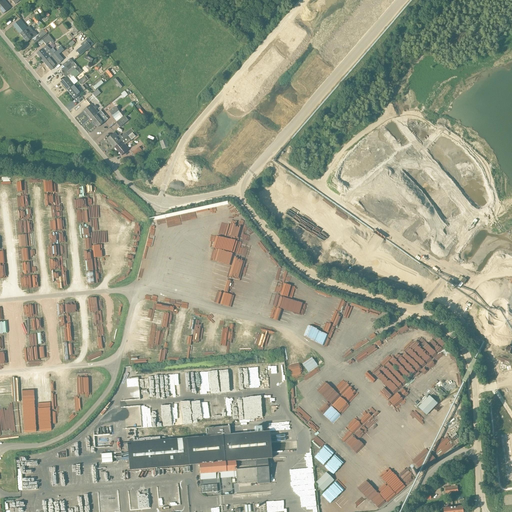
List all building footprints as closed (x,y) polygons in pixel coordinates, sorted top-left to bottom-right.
[(11,8),(4,0),(1,0),(0,1),(0,10),(3,14),(11,8)] [(20,34),(27,28),(20,19),(13,25),(20,34)] [(38,19),(34,21),(40,28),(44,26),(38,19)] [(76,33),(80,30),(75,24),(72,27),(76,33)] [(27,28),(20,34),(27,42),(34,36),(27,28)] [(41,39),(47,34),(43,30),(37,35),(41,39)] [(51,43),(54,41),(49,35),(42,40),(46,45),(50,42),(51,43)] [(80,56),(90,47),(85,41),(81,45),(82,46),(76,51),(80,56)] [(51,56),(53,54),(46,46),(36,54),(43,62),(51,56)] [(58,64),(51,56),(43,62),(50,70),(58,64)] [(74,84),(78,82),(73,76),(78,72),(75,69),(77,68),(72,62),(68,65),(65,68),(61,71),(65,78),(60,82),(67,90),(74,84)] [(111,78),(115,75),(110,68),(106,71),(111,78)] [(120,89),(124,86),(119,80),(122,78),(119,75),(117,77),(114,80),(120,89)] [(95,90),(103,83),(101,80),(93,87),(95,90)] [(81,93),(74,84),(67,90),(74,99),(81,93)] [(95,98),(101,93),(98,89),(92,94),(95,98)] [(91,119),(98,113),(96,110),(98,108),(95,105),(93,107),(91,104),(84,110),(91,119)] [(141,108),(138,104),(136,107),(138,110),(145,119),(142,120),(145,123),(150,119),(148,117),(141,108)] [(123,116),(125,114),(123,111),(120,113),(118,110),(121,108),(119,105),(116,107),(109,111),(111,115),(116,122),(123,116)] [(98,113),(91,119),(98,127),(105,121),(98,113)] [(123,116),(116,122),(120,128),(128,120),(124,115),(123,117),(123,116)] [(114,147),(128,136),(126,133),(120,138),(115,132),(107,139),(114,147)] [(128,136),(114,147),(121,155),(129,149),(125,145),(131,140),(137,136),(134,132),(128,136)] [(162,149),(168,147),(165,139),(160,142),(162,149)] [(142,151),(148,147),(146,143),(140,148),(139,147),(132,152),(135,157),(142,151)] [(403,388),(406,383),(403,381),(400,383),(398,382),(396,386),(394,385),(392,389),(385,396),(394,405),(396,407),(403,400),(402,399),(407,392),(403,388)] [(427,415),(438,404),(429,396),(418,407),(427,415)] [(230,434),(230,426),(206,428),(206,436),(186,438),(127,443),(129,471),(199,464),(200,474),(200,480),(216,479),(216,473),(220,473),(221,478),(236,477),(237,483),(257,482),(257,484),(269,483),(268,458),(272,458),(270,431),(230,434)] [(511,433),(501,434),(505,464),(510,463),(510,465),(511,465),(511,433)] [(418,465),(430,453),(415,437),(408,444),(407,443),(406,444),(410,448),(405,452),(418,465)] [(112,453),(101,453),(102,462),(112,462),(112,453)] [(428,468),(437,459),(434,456),(425,465),(428,468)] [(325,491),(336,480),(328,473),(317,484),(325,491)] [(201,486),(202,493),(217,492),(216,484),(201,486)]
